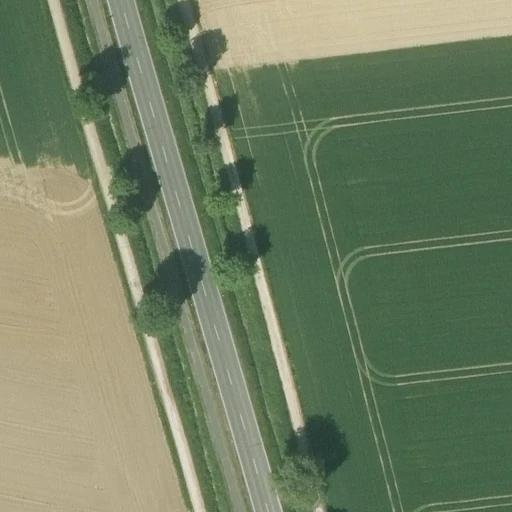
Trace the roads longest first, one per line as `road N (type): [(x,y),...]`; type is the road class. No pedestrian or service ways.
road 1 (secondary): [(268,511),(120,0)]
road 2 (track): [(52,0),(198,511)]
